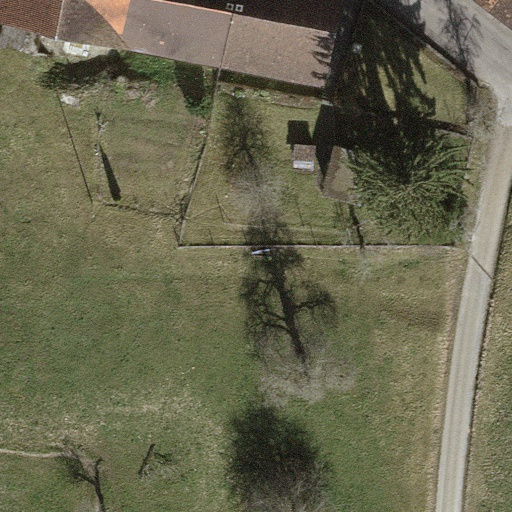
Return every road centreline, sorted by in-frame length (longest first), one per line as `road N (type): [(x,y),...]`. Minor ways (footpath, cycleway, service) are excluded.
road 1 (track): [(511,139),(457,392),(447,511)]
road 2 (unclassified): [(413,0),(511,72)]
